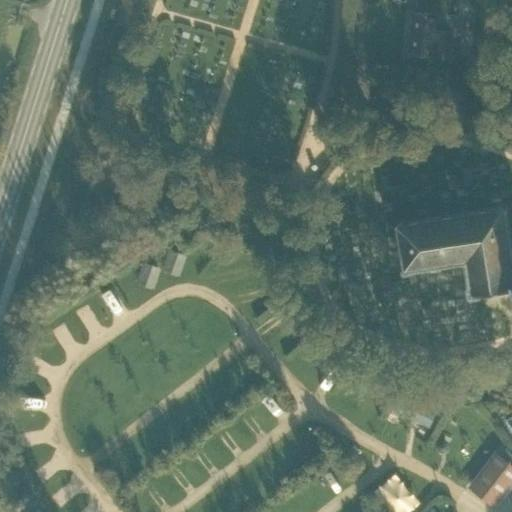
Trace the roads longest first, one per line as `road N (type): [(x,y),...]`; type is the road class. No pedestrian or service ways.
road 1 (residential): [(511,137),(475,124),(386,117),(370,106),(358,78),(361,0)]
road 2 (primary): [(0,216),(68,0)]
